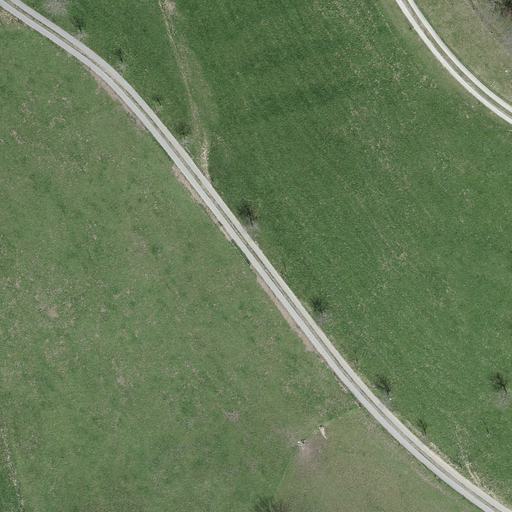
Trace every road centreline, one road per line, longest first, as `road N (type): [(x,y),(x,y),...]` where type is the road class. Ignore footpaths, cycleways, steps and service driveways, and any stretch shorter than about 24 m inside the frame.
road 1 (track): [(0,4),(229,213),(416,458),(492,511)]
road 2 (track): [(511,120),(454,70),(402,0)]
